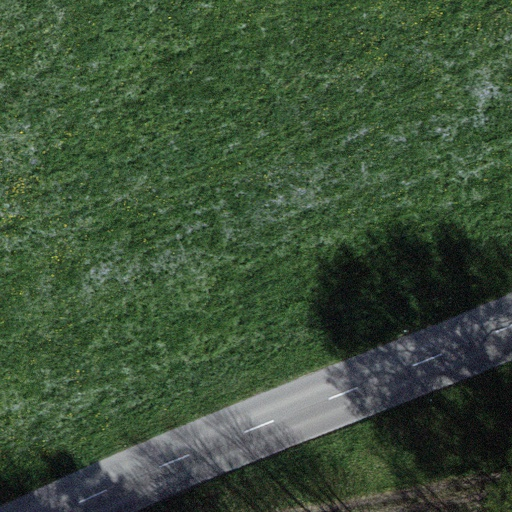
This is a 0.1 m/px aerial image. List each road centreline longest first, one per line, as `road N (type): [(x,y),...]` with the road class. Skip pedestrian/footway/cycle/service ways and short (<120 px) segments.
road 1 (tertiary): [(52,511),(511,323)]
road 2 (track): [(377,511),(511,485)]
